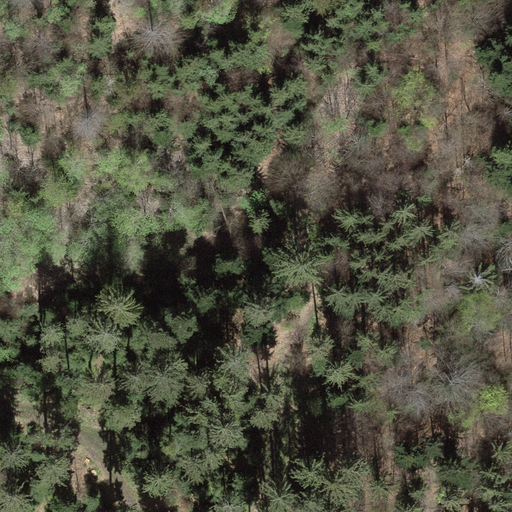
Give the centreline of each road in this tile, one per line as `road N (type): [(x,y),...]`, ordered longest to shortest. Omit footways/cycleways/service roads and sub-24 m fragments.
road 1 (track): [(0,243),(85,259),(270,244),(312,233),(360,205),(413,156),(511,0)]
road 2 (track): [(87,434),(134,426),(288,363),(309,300),(312,233)]
road 3 (track): [(0,409),(87,434),(140,511)]
road 4 (track): [(257,511),(277,446),(288,363)]
